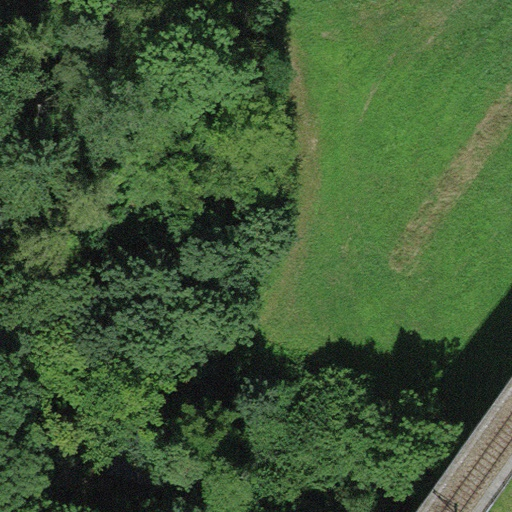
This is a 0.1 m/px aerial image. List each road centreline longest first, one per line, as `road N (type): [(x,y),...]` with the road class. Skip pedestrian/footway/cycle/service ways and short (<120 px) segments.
road 1 (track): [(249,0),(281,65),(289,152),(242,327),(65,397),(0,392)]
road 2 (track): [(268,38),(381,18),(410,0)]
